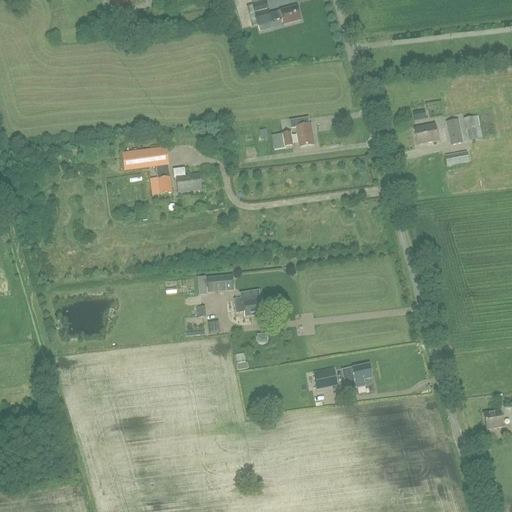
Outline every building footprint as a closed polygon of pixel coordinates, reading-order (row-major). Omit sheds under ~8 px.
[(254,13),(268,10),(265,1),(252,4),(254,13)] [(281,19),(283,26),(301,21),(297,6),(279,11),(269,14),(271,22),(281,19)] [(268,10),(254,13),(259,30),(267,28),(266,23),(271,22),(269,14),(268,10)] [(414,122),(426,120),(424,111),(413,113),(414,122)] [(468,142),(482,139),(477,117),(464,119),(468,142)] [(300,148),(313,146),(311,134),(312,134),(310,125),(301,126),(300,120),(290,122),(291,129),(297,128),(300,148)] [(450,147),(463,144),(458,120),(445,123),(450,147)] [(417,146),(438,142),(435,124),(413,129),(417,146)] [(273,149),(284,148),(293,146),(291,133),(271,136),(273,149)] [(125,171),(168,165),(166,148),(122,154),(125,171)] [(446,167),(469,163),(467,152),(445,156),(446,167)] [(192,191),(201,189),(199,176),(185,177),(184,169),(173,170),(174,179),(176,179),(178,193),(192,191)] [(170,178),(150,180),(152,196),(172,194),(170,178)] [(206,279),(207,293),(225,292),(225,290),(233,289),(232,277),(206,279)] [(244,313),(244,317),(256,315),(255,314),(263,313),(261,300),(259,300),(258,292),(241,295),(241,300),(234,301),(236,314),(244,313)] [(221,334),(220,321),(209,322),(210,335),(221,334)] [(355,382),(371,378),(369,366),(352,369),(353,372),(345,373),(347,380),(354,378),(355,382)] [(333,370),(314,374),(317,390),(336,386),(333,370)] [(486,431),(502,428),(500,412),(483,415),(486,431)]
